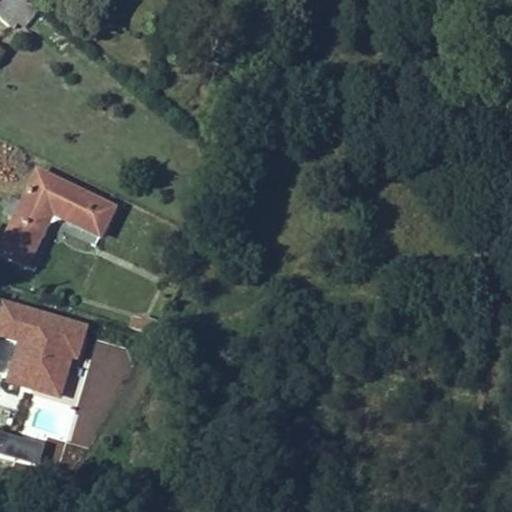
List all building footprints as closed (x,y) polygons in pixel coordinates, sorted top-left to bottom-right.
[(0,20),(10,28),(30,3),(26,0),(16,0),(0,20)] [(0,0),(0,20),(16,0),(0,0)] [(44,0),(66,16),(77,0),(44,0)] [(98,237),(111,210),(40,175),(36,173),(0,248),(0,254),(24,266),(44,227),(46,224),(47,225),(48,228),(60,224),(59,219),(61,219),(83,230),(98,237)] [(72,355),(80,357),(89,321),(0,297),(0,337),(17,342),(7,382),(61,396),(72,355)] [(0,454),(15,458),(20,437),(0,432),(0,454)]
